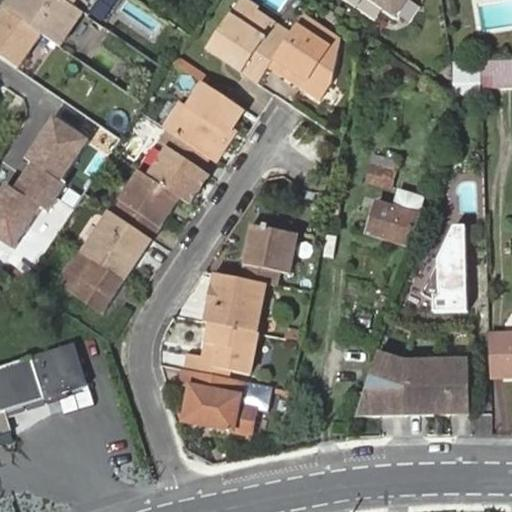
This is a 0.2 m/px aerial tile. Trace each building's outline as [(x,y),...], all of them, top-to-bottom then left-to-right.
[(7,0),(0,11),(0,56),(19,70),(43,36),(62,49),(86,14),(75,6),(79,0),(7,0)] [(271,68),(292,37),(257,13),(260,10),(245,0),(242,0),(209,50),(218,57),(221,52),(231,59),(227,64),(259,85),(271,68)] [(369,0),(397,19),(409,0),(369,0)] [(342,42),(305,17),(302,22),(292,37),(271,68),(322,103),(334,85),(342,42)] [(221,52),(218,57),(227,64),(231,59),(221,52)] [(419,76),(391,57),(382,72),(410,91),(419,76)] [(484,91),(511,89),(511,63),(483,66),(484,91)] [(484,91),(483,66),(455,68),(456,95),(484,95),(484,91)] [(244,110),(206,85),(189,109),(181,120),(175,116),(166,129),(170,132),(209,158),(216,163),(224,150),(220,147),(231,130),(244,110)] [(175,116),(181,120),(189,109),(183,105),(175,116)] [(8,185),(0,197),(0,241),(14,251),(42,210),(48,214),(66,187),(60,183),(88,141),(54,118),(26,160),(34,165),(16,191),(8,185)] [(220,147),(224,150),(236,133),(231,130),(220,147)] [(169,150),(150,178),(175,195),(181,200),(183,200),(191,189),(198,193),(210,176),(202,170),(209,158),(170,132),(161,144),(169,150)] [(399,163),(375,156),(368,183),(391,191),(399,163)] [(142,174),(114,215),(153,241),(173,212),(166,208),(175,195),(150,178),(142,174)] [(191,189),(183,200),(190,205),(198,193),(191,189)] [(399,191),(397,203),(425,208),(427,195),(399,191)] [(166,208),(173,212),(181,200),(175,195),(166,208)] [(378,204),(369,236),(410,248),(419,215),(378,204)] [(82,252),(81,253),(120,279),(129,266),(134,270),(153,241),(114,215),(112,213),(85,255),(82,252)] [(267,284),(276,287),(279,272),(290,274),(298,235),(253,225),(248,251),(255,252),(253,264),(245,262),(242,279),(267,284)] [(436,314),(469,314),(468,228),(457,228),(423,296),(435,302),(436,314)] [(255,252),(248,251),(245,262),(253,264),(255,252)] [(120,279),(81,253),(80,252),(58,284),(104,315),(112,302),(108,300),(121,280),(120,279)] [(21,260),(13,273),(28,282),(36,268),(21,260)] [(121,280),(125,283),(134,270),(129,266),(120,279),(121,280)] [(242,279),(216,274),(207,323),(212,325),(256,333),(267,284),(242,279)] [(108,300),(112,302),(125,283),(121,280),(108,300)] [(250,375),(259,334),(256,333),(212,325),(205,357),(188,354),(185,370),(227,378),(229,371),(250,375)] [(287,339),(302,342),(304,332),(289,329),(287,339)] [(492,379),(504,379),(503,335),(490,335),(492,379)] [(511,335),(503,335),(504,379),(511,378),(511,335)] [(0,437),(11,434),(14,433),(8,413),(46,400),(91,385),(76,343),(33,359),(0,368),(0,437)] [(406,363),(378,354),(359,419),(368,419),(382,419),(382,414),(408,413),(406,363)] [(439,361),(406,363),(408,413),(428,412),(428,417),(440,417),(439,361)] [(471,361),(439,361),(440,417),(452,417),(452,412),(472,412),(471,361)] [(238,406),(243,382),(227,378),(185,370),(182,385),(192,387),(186,416),(190,422),(201,424),(202,419),(214,422),(213,426),(251,434),(256,410),(238,406)]
